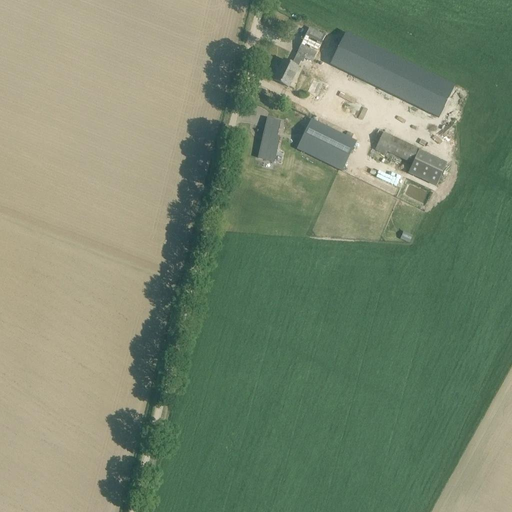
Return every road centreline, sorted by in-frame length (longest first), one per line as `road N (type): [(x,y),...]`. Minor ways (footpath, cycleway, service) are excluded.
road 1 (unclassified): [(134,511),(262,0)]
road 2 (track): [(511,189),(372,124),(366,138),(246,75)]
